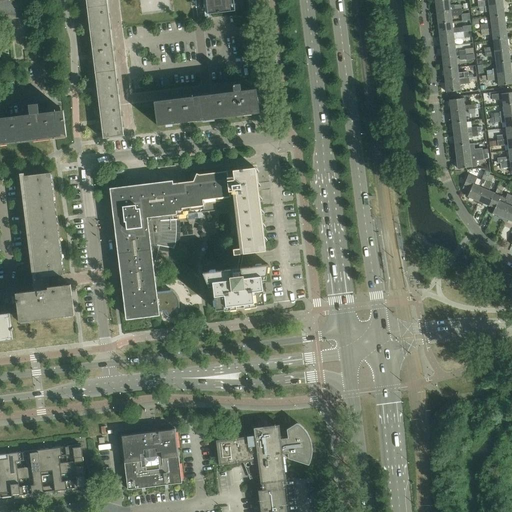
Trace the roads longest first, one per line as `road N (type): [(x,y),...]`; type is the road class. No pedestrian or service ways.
road 1 (residential): [(107,364),(83,158),(261,138)]
road 2 (secondary): [(304,0),(344,333)]
road 3 (secondary): [(381,331),(339,0)]
road 4 (residential): [(511,261),(474,229),(443,171),(422,0)]
road 5 (tertiary): [(344,333),(107,364)]
road 6 (secondary): [(160,379),(186,385),(320,377),(350,385)]
road 7 (tertiary): [(160,379),(346,354)]
road 8 (secondary): [(399,511),(383,349)]
road 9 (residential): [(271,57),(203,65),(195,0)]
road 10 (unclassified): [(511,327),(381,331)]
road 11 (unclassified): [(383,349),(511,340)]
road 12 (secondary): [(350,385),(368,511)]
